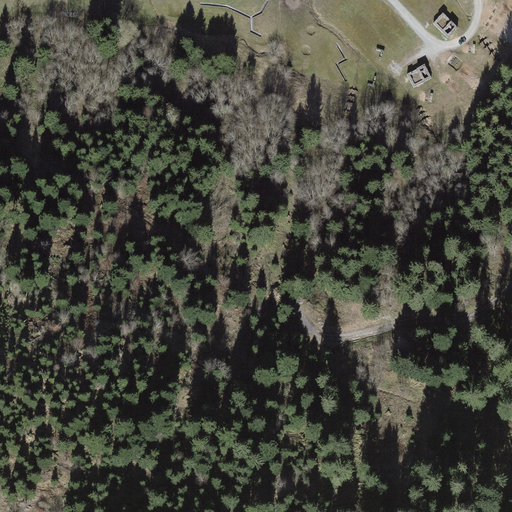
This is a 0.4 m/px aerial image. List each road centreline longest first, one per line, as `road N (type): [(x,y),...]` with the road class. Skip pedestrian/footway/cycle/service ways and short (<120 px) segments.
road 1 (track): [(511,284),(482,313),(455,321),(413,319),(313,339)]
road 2 (track): [(388,0),(429,40),(447,46),(467,39),(479,0)]
